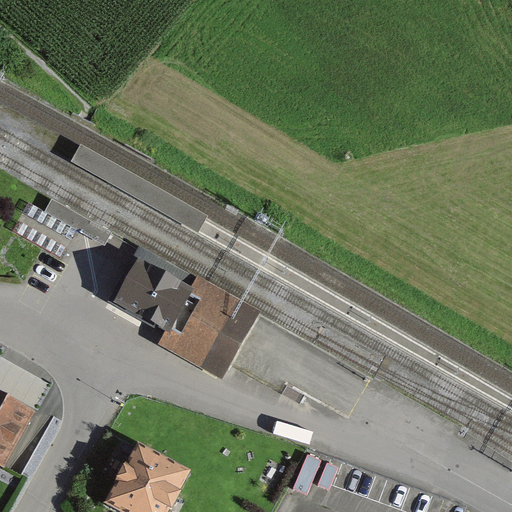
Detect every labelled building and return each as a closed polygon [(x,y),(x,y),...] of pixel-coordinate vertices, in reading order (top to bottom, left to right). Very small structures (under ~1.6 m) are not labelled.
[(208,217),(81,146),(71,163),(199,234),(208,217)] [(112,233),(52,200),(44,213),(106,246),(112,233)] [(193,291),(138,262),(115,304),(171,333),(193,291)] [(195,287),(193,291),(171,333),(162,350),(224,384),(258,321),(195,287)] [(0,466),(28,415),(0,399),(0,466)] [(157,511),(173,481),(115,452),(89,505),(102,511),(157,511)]
